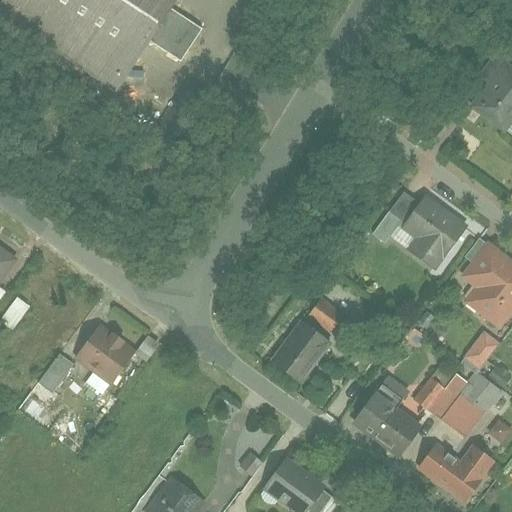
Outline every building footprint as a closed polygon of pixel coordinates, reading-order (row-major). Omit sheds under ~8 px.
[(0,0),(0,12),(117,93),(149,47),(178,67),(202,33),(171,12),(179,0),(0,0)] [(511,71),(501,64),(467,111),(503,137),(511,125),(511,71)] [(181,92),(168,111),(187,123),(199,105),(181,92)] [(408,257),(435,279),(468,238),(425,204),(417,215),(403,203),(373,241),(388,252),(402,235),(416,246),(408,257)] [(511,322),(511,268),(487,249),(459,284),(472,294),(462,307),(500,337),(511,322)] [(0,314),(0,323),(9,330),(25,306),(13,297),(0,314)] [(307,314),(267,369),(289,385),(329,330),(307,314)] [(106,329),(87,354),(117,378),(137,352),(106,329)] [(480,330),(456,361),(472,373),(496,343),(480,330)] [(42,405),(69,363),(53,353),(26,395),(42,405)] [(470,373),(465,382),(436,365),(411,406),(467,440),(497,390),(470,373)] [(421,427),(375,394),(357,418),(403,452),(421,427)] [(500,444),(510,430),(496,420),(486,434),(500,444)] [(436,456),(419,479),(464,511),(496,469),(477,455),(462,475),(436,456)] [(246,458),(241,471),(253,476),(258,463),(246,458)] [(297,511),(316,485),(282,462),(259,496),(283,511),(297,511)] [(190,511),(199,500),(168,480),(146,511),(190,511)]
